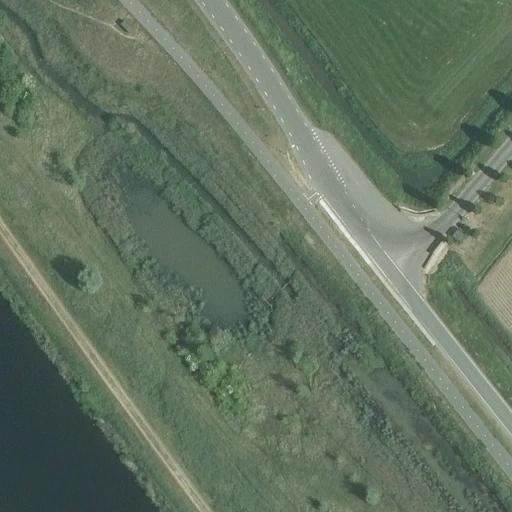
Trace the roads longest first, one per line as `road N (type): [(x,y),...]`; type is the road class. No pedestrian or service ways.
road 1 (unclassified): [(511,425),(350,219),(212,0)]
road 2 (track): [(212,511),(0,213)]
